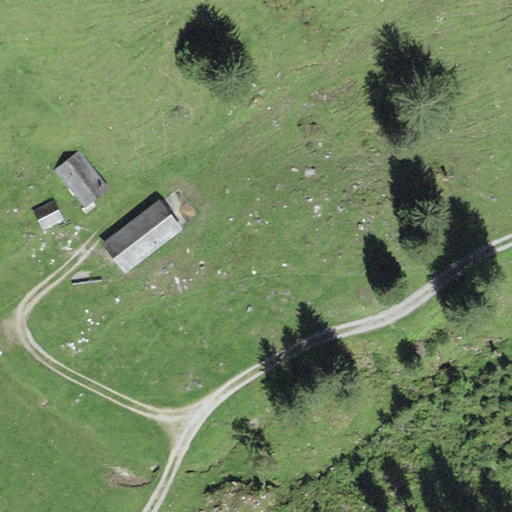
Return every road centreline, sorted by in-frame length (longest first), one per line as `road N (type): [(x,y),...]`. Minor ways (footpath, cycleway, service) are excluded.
road 1 (track): [(511,240),(388,316),(316,340),(213,399),(179,450),(153,511)]
road 2 (track): [(108,218),(154,173),(228,137),(447,0)]
road 3 (track): [(108,218),(35,293),(21,328),(32,358),(148,414),(203,414)]
